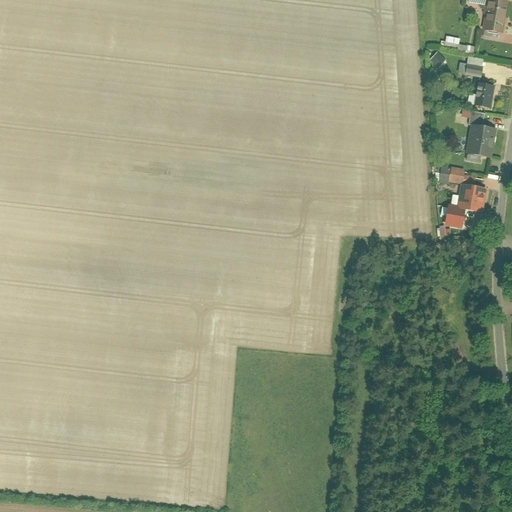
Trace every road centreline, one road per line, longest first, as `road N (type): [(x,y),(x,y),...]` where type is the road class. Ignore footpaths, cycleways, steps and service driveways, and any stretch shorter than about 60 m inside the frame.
road 1 (residential): [(511,130),(496,305),(511,452)]
road 2 (track): [(366,249),(497,243)]
